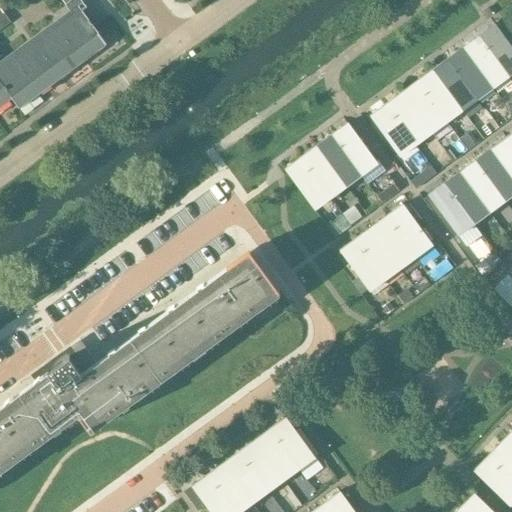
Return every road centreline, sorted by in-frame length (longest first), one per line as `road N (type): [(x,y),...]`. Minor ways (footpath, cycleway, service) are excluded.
road 1 (residential): [(0,360),(223,199),(297,291)]
road 2 (residential): [(0,173),(185,38)]
